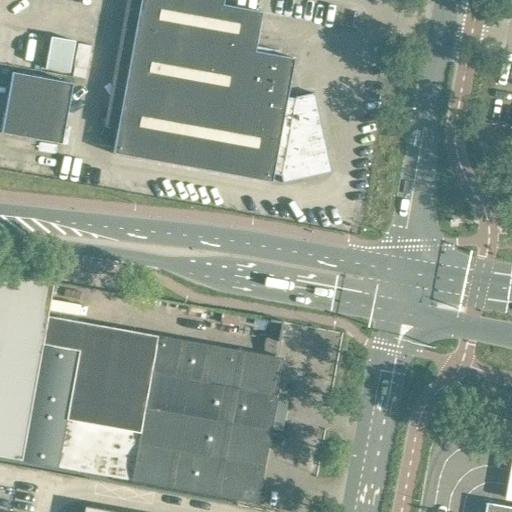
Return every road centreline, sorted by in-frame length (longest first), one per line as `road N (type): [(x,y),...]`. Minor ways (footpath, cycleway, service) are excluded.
road 1 (tertiary): [(399,270),(139,231),(70,239)]
road 2 (tertiary): [(70,239),(394,313)]
road 3 (tertiary): [(399,270),(446,0)]
road 4 (unclassified): [(360,511),(394,313)]
road 5 (tertiary): [(394,313),(511,337)]
